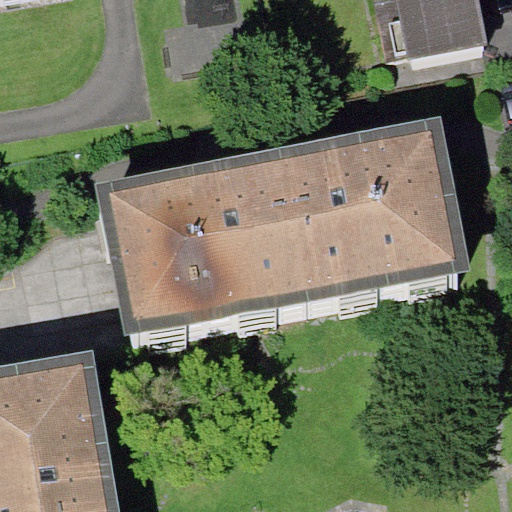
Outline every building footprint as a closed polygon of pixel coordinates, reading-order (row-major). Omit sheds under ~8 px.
[(479,0),(374,0),(387,63),(488,43),(479,0)] [(440,117),(107,181),(110,193),(194,177),(328,151),(430,131),(454,258),(134,319),(122,321),(125,334),(471,269),(440,117)] [(194,177),(110,193),(134,319),(454,258),(430,131),(328,151),(194,177)] [(110,193),(107,181),(95,183),(122,321),(134,319),(110,193)] [(0,366),(0,377),(83,364),(96,362),(94,350),(0,366)] [(120,511),(96,362),(83,364),(107,511),(120,511)] [(107,511),(83,364),(0,377),(0,511),(107,511)]
